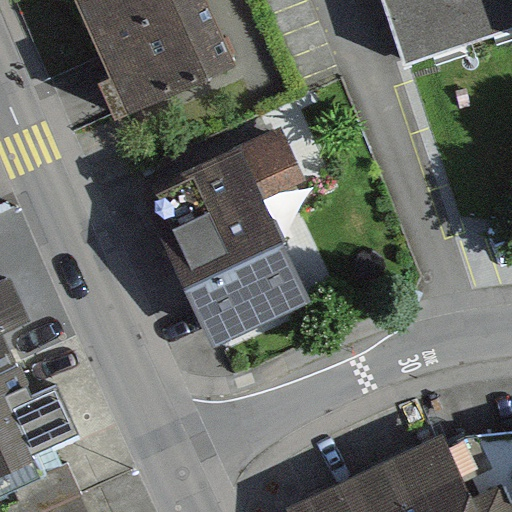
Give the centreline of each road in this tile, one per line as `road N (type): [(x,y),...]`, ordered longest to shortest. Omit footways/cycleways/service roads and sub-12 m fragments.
road 1 (residential): [(173,459),(0,82)]
road 2 (residential): [(511,333),(439,345),(173,459)]
